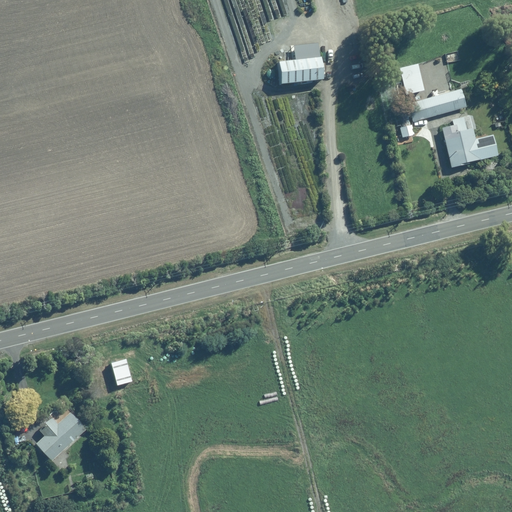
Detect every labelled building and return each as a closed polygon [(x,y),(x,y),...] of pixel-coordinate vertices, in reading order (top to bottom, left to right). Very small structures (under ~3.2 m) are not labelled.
[(275,62),(277,84),(327,78),(325,57),(317,58),(316,43),(292,46),(294,60),(275,62)] [(470,80),(460,83),(462,89),(472,87),(470,80)] [(423,125),(422,119),(465,108),(460,90),(406,103),(412,128),(423,125)] [(440,128),(449,167),(496,156),(492,135),(475,138),(470,115),(451,119),(452,125),(440,128)] [(411,125),(399,128),(401,138),(414,135),(411,125)] [(130,341),(121,344),(124,354),(133,351),(130,341)] [(125,359),(110,363),(115,386),(131,382),(125,359)] [(50,461),(85,429),(70,411),(57,423),(53,419),(40,431),(44,436),(35,445),(50,461)]
